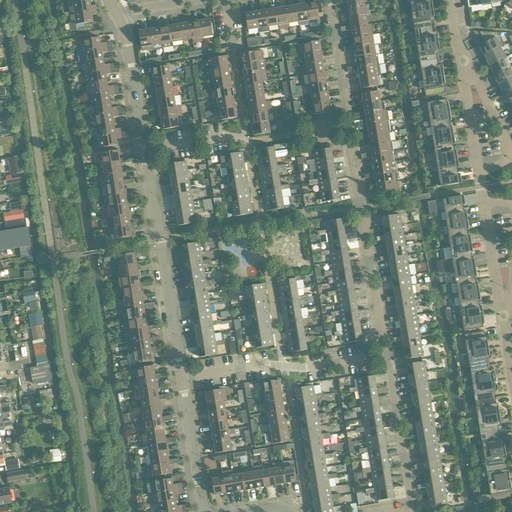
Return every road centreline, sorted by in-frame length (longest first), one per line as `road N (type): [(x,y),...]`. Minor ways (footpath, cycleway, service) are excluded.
road 1 (residential): [(186,377),(144,149)]
road 2 (residential): [(385,354),(347,128)]
road 3 (residential): [(144,149),(232,137),(252,144),(347,128)]
road 4 (residential): [(186,377),(385,354)]
road 5 (residential): [(412,511),(385,354)]
road 6 (residential): [(144,149),(117,14)]
road 7 (residential): [(206,511),(186,377)]
road 8 (residential): [(347,128),(330,0)]
